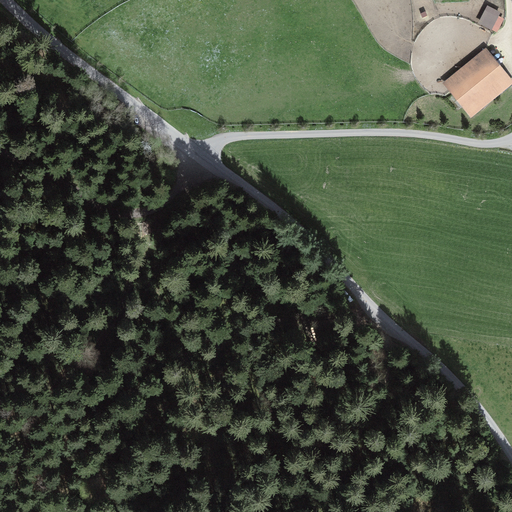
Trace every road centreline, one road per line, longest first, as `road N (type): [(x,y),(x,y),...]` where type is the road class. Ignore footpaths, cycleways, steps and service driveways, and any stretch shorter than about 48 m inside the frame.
road 1 (unclassified): [(7,0),(58,52),(296,227),(458,389),(511,460)]
road 2 (track): [(0,160),(137,213),(172,197),(198,152),(230,137),(511,137)]
